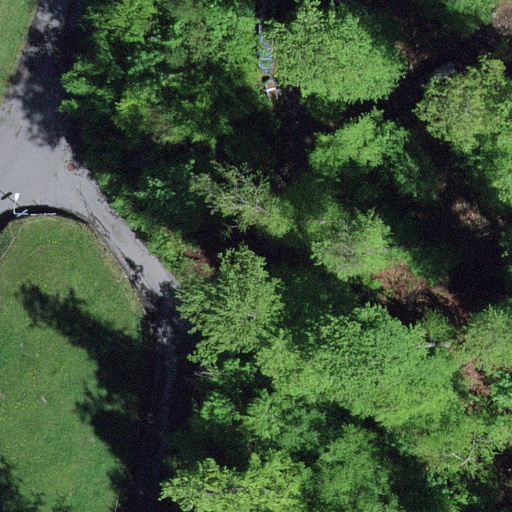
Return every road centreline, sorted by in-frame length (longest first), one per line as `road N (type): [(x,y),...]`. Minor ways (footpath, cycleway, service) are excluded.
road 1 (track): [(511,32),(467,68),(407,97),(295,191),(222,332),(184,379)]
road 2 (unclassified): [(26,135),(160,280),(176,317),(184,379),(151,511)]
road 3 (unclassified): [(26,135),(68,0)]
